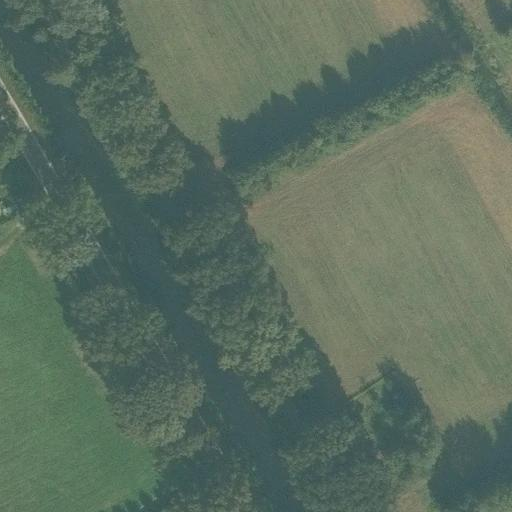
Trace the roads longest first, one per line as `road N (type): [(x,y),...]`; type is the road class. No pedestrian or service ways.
road 1 (unclassified): [(349,511),(46,0)]
road 2 (tertiary): [(244,511),(0,99)]
